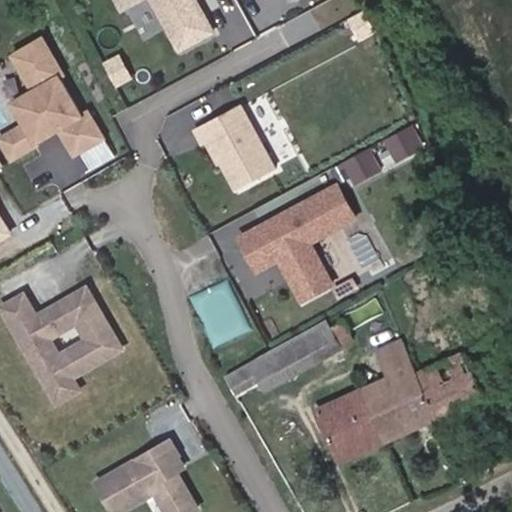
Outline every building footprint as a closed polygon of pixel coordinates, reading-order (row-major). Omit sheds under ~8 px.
[(97,0),(101,7),(113,0),(132,0),(137,9),(146,4),(150,10),(141,15),(158,47),(191,29),(175,0),(97,0)] [(146,4),(137,9),(141,15),(150,10),(146,4)] [(0,66),(13,88),(0,95),(0,114),(4,122),(0,124),(0,152),(17,142),(16,140),(39,127),(54,153),(84,136),(68,109),(61,113),(39,74),(43,72),(22,35),(0,48),(0,66)] [(220,103),(173,126),(183,146),(189,142),(213,189),(253,169),(220,103)] [(398,147),(386,124),(359,139),(371,161),(398,147)] [(358,169),(346,146),(318,161),(331,183),(358,169)] [(314,184),(239,225),(255,256),(279,299),(309,282),(286,241),(332,216),(314,184)] [(255,256),(239,225),(216,237),(233,268),(255,256)] [(231,278),(193,295),(217,344),(254,327),(231,278)] [(103,347),(68,286),(34,306),(36,309),(24,316),(22,313),(18,315),(6,293),(0,296),(0,333),(31,388),(53,376),(103,347)] [(36,309),(34,306),(22,313),(24,316),(36,309)] [(309,325),(212,378),(221,394),(244,381),(249,390),(323,350),(314,333),(309,325)] [(325,326),(314,333),(323,350),(335,344),(325,326)] [(320,402),(303,411),(324,457),(342,448),(395,425),(391,417),(415,406),(418,413),(464,393),(445,353),(400,375),(393,360),(386,344),(361,356),(371,377),(320,402)] [(60,389),(53,376),(31,388),(39,401),(60,389)] [(151,438),(77,480),(95,511),(97,511),(136,490),(148,511),(167,511),(178,506),(157,469),(150,458),(158,453),(160,452),(151,438)] [(158,453),(150,458),(157,469),(164,464),(158,453)]
